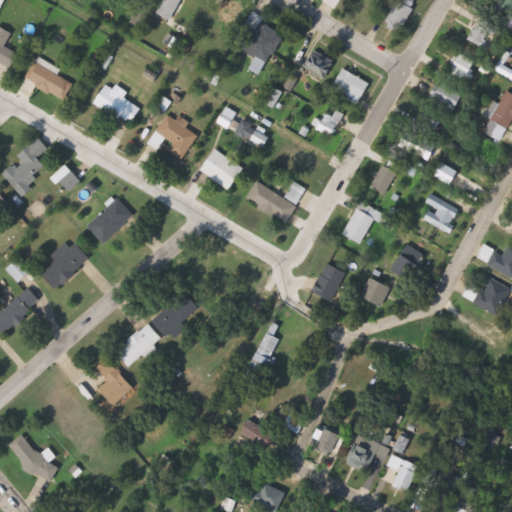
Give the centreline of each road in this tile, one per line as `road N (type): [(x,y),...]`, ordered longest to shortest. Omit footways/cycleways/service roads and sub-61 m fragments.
road 1 (residential): [(285,262),(0,96)]
road 2 (residential): [(285,262),(442,0)]
road 3 (residential): [(210,216),(0,403)]
road 4 (residential): [(399,511),(303,462),(347,334)]
road 5 (residential): [(347,334),(417,317),(452,292),(511,179)]
road 6 (residential): [(406,63),(295,0)]
